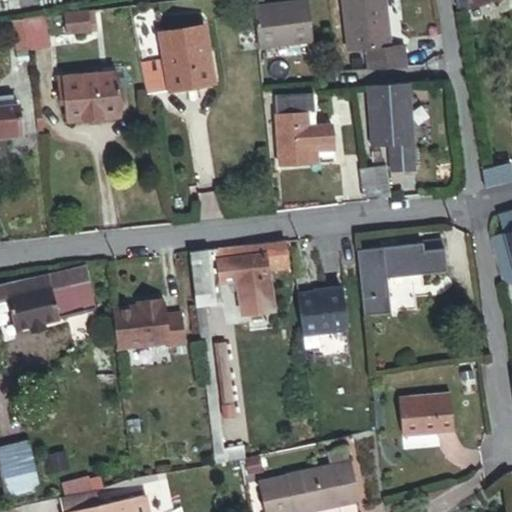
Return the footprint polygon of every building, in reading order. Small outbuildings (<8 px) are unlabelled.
[(306,0),(250,0),(255,42),(311,35),(306,0)] [(377,0),(335,0),(341,42),(358,40),(360,55),(397,54),(394,35),(382,36),(377,0)] [(88,9),(61,13),(64,32),(91,27),(88,9)] [(42,16),(19,19),(23,49),(46,46),(42,16)] [(19,19),(10,20),(15,50),(23,49),(19,19)] [(155,57),(136,61),(142,92),(210,79),(199,20),(149,30),(155,57)] [(104,70),(53,77),(56,100),(63,99),(66,117),(110,111),(104,70)] [(403,72),(360,74),(363,136),(380,135),(381,157),(407,156),(403,72)] [(270,86),(278,153),(314,149),(313,137),(327,136),(324,110),(309,112),(305,82),(270,86)] [(10,89),(0,90),(0,135),(16,133),(10,89)] [(506,152),(477,158),(482,177),(511,170),(506,152)] [(358,160),(364,194),(386,190),(380,156),(358,160)] [(511,269),(511,200),(495,206),(499,222),(492,225),(504,271),(511,269)] [(187,244),(192,301),(195,301),(200,338),(209,337),(204,300),(209,299),(207,254),(214,253),(217,273),(225,272),(225,278),(234,276),(239,308),(271,302),(265,259),(291,254),(289,230),(187,244)] [(427,232),(362,237),(368,304),(395,302),(392,269),(445,264),(443,237),(427,238),(427,232)] [(96,301),(85,264),(16,285),(14,279),(1,283),(2,283),(0,283),(0,298),(6,296),(7,303),(12,301),(15,304),(23,329),(36,325),(39,333),(54,328),(52,320),(65,316),(68,310),(96,301)] [(311,283),(295,285),(299,327),(345,323),(340,277),(322,279),(322,282),(311,283)] [(138,299),(113,301),(116,342),(167,337),(168,342),(183,341),(180,312),(165,314),(164,297),(161,297),(161,292),(144,294),(145,299),(138,299)] [(224,334),(213,336),(220,397),(232,395),(224,334)] [(465,356),(452,358),(455,381),(469,379),(465,356)] [(443,382),(392,386),(395,425),(446,421),(443,382)] [(32,438),(0,446),(0,460),(9,495),(45,485),(32,438)] [(350,490),(342,449),(279,462),(279,464),(265,467),(254,469),(262,508),(350,490)] [(263,458),(265,467),(279,464),(279,462),(277,455),(263,458)] [(115,504),(111,483),(62,495),(65,511),(149,511),(146,496),(115,504)]
